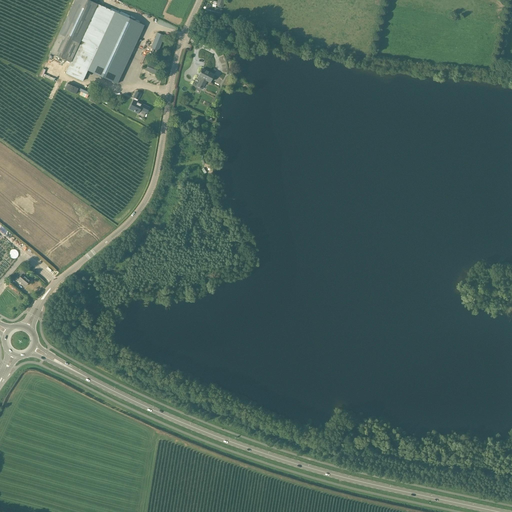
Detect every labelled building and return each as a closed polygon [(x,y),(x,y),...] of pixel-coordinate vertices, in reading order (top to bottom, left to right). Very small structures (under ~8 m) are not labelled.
[(117,84),(144,26),(88,0),(74,0),(50,53),(70,62),(65,73),(82,81),(87,70),(117,84)] [(206,11),(220,15),(221,10),(207,6),(206,11)] [(160,47),(163,34),(155,32),(152,45),(160,47)] [(146,70),(156,75),(159,68),(149,63),(146,70)] [(53,78),(44,73),(46,69),(42,68),(39,75),(52,81),(53,78)] [(206,81),(210,73),(202,69),(197,78),(200,80),(197,86),(202,89),(206,81)] [(75,94),(78,88),(66,83),(63,89),(75,94)] [(147,113),(149,108),(136,102),(140,94),(136,92),(133,97),(135,98),(130,109),(138,113),(140,109),(147,113)] [(10,258),(12,259),(14,259),(16,258),(17,257),(18,255),(18,253),(17,251),(15,250),(13,249),(11,250),(9,252),(8,254),(9,256),(10,258)] [(30,280),(24,275),(25,273),(21,270),(17,276),(19,278),(18,280),(25,286),(30,280)]
